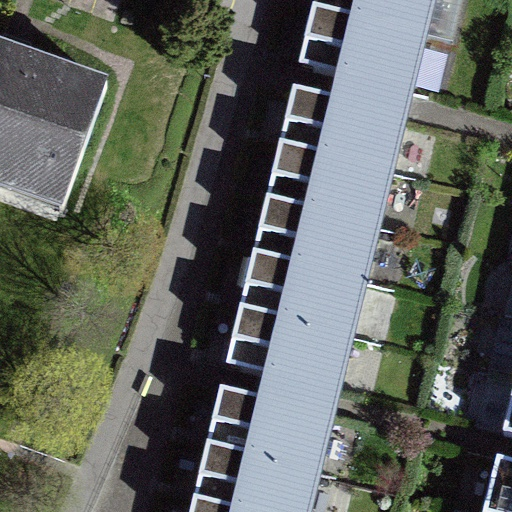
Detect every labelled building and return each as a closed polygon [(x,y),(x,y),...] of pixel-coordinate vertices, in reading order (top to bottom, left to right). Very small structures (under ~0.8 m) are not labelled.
[(317,0),(317,2),(307,39),(300,69),(407,95),(430,0),(317,0)] [(0,197),(82,226),(127,98),(0,54),(0,197)] [(334,395),(402,121),(291,95),(282,136),(268,193),(255,249),(242,304),(229,355),(226,369),(334,395)] [(197,490),(191,511),(305,511),(329,420),(222,392),(210,436),(197,490)] [(511,511),(511,464),(500,462),(486,511),(511,511)]
